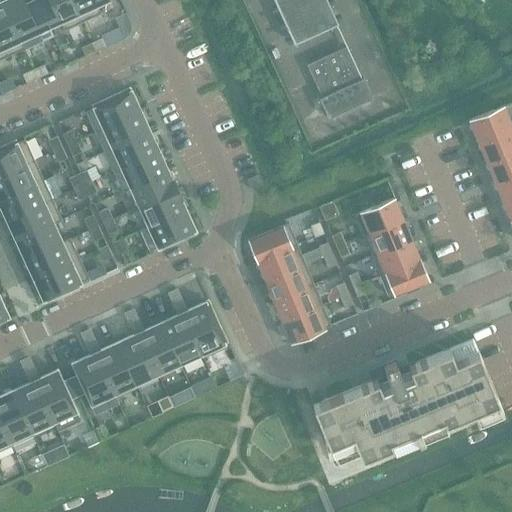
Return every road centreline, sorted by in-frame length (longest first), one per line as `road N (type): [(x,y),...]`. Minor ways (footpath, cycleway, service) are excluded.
road 1 (residential): [(511,280),(288,369),(264,357),(216,247)]
road 2 (residential): [(216,247),(0,348)]
road 3 (residential): [(216,247),(229,188),(161,41)]
road 4 (residential): [(0,115),(161,41)]
